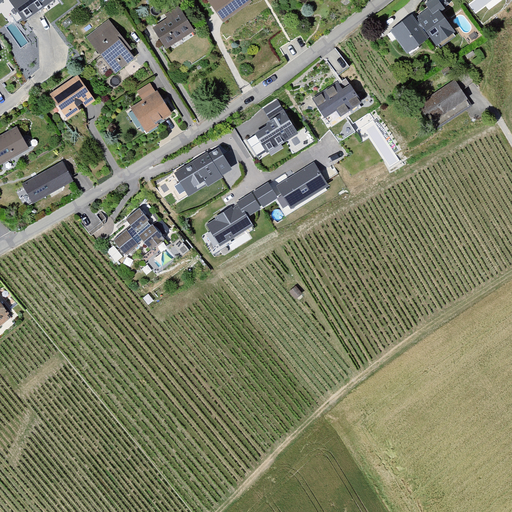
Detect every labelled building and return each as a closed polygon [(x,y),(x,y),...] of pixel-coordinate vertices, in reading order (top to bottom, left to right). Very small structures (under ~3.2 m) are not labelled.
[(9,0),(24,20),(52,0),(9,0)] [(250,0),(208,0),(208,1),(225,23),(253,3),(250,0)] [(430,0),(426,3),(429,8),(416,17),(437,45),(456,31),(441,10),(445,7),(439,0),(430,0)] [(167,49),(194,30),(179,8),(152,27),(167,49)] [(410,11),(387,28),(407,56),(430,40),(410,11)] [(136,60),(106,21),(86,36),(117,75),(136,60)] [(77,76),(52,94),(68,117),(94,99),(77,76)] [(316,96),(336,129),(371,107),(359,88),(351,93),(342,79),(316,96)] [(431,112),(435,118),(467,98),(455,80),(419,103),(426,115),(431,112)] [(174,116),(158,90),(130,108),(148,135),(159,129),(157,126),(174,116)] [(298,132),(291,120),(278,99),(263,108),(271,121),(254,132),(267,152),(298,132)] [(0,165),(30,148),(17,125),(0,135),(0,165)] [(219,147),(176,174),(189,195),(232,169),(219,147)] [(73,183),(61,162),(22,184),(34,205),(73,183)] [(277,186),(291,208),(329,185),(314,162),(277,186)] [(253,191),(263,207),(278,197),(268,182),(253,191)] [(254,225),(248,216),(261,208),(252,193),(236,202),(237,204),(206,223),(220,246),(254,225)] [(132,226),(114,240),(126,254),(143,240),(151,250),(165,239),(140,208),(126,219),(132,226)] [(0,330),(2,333),(15,322),(14,320),(18,318),(15,313),(0,296),(0,330)]
